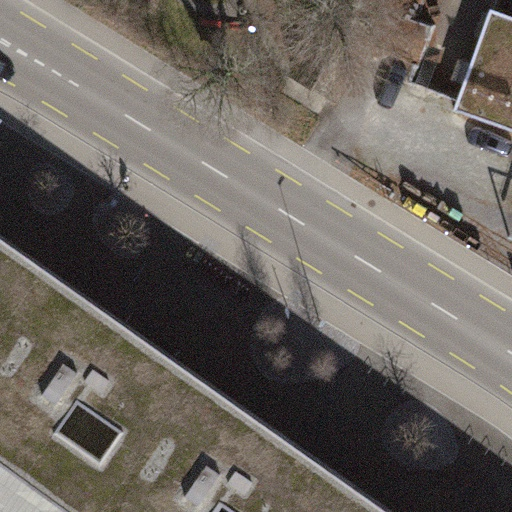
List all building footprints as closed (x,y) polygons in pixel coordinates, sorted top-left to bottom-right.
[(511,0),(484,0),(481,9),(469,43),(464,57),(459,73),(448,105),(447,108),(511,129),(511,0)] [(298,78),(331,98),(364,44),(332,24),(298,78)] [(464,57),(469,43),(462,41),(451,70),(459,73),(464,57)] [(0,240),(0,359),(50,274),(0,240)] [(145,339),(50,274),(0,359),(0,448),(47,483),(87,511),(100,511),(190,375),(145,339)] [(255,421),(190,375),(100,511),(335,511),(351,489),(255,421)] [(384,511),(351,489),(335,511),(384,511)]
